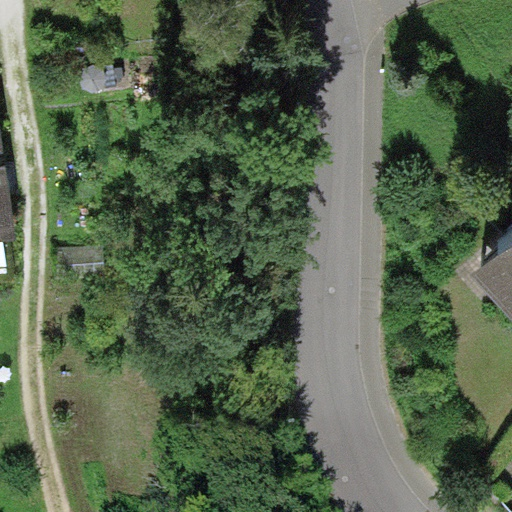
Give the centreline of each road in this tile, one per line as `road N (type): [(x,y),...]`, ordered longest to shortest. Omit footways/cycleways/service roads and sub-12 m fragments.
road 1 (residential): [(411,511),(365,469),(319,360),(340,12)]
road 2 (track): [(36,274),(32,373),(51,511)]
